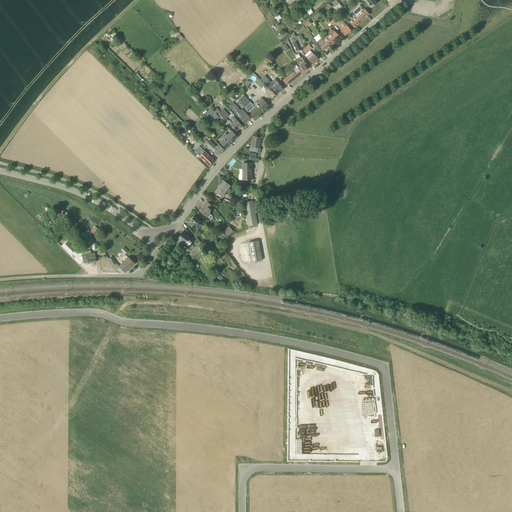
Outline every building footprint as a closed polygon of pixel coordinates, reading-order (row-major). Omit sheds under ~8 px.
[(369,15),(364,9),(363,9),(359,6),(352,12),(356,16),(349,22),(350,23),(354,28),(369,15)] [(314,21),(320,16),(318,13),(311,18),(314,21)] [(332,26),(337,22),(333,18),(329,22),(332,26)] [(351,31),(346,25),(344,22),(341,25),(343,28),(340,30),(345,36),(351,31)] [(328,46),(339,36),(334,31),(333,31),(331,28),(327,32),(329,34),(325,39),(327,42),(325,43),(328,46)] [(285,29),(278,35),(281,39),(288,32),(285,29)] [(182,37),(178,33),(173,38),(177,42),(182,37)] [(301,48),(305,46),(300,35),(296,36),(301,48)] [(323,41),(320,38),(317,41),(319,44),(318,45),(320,47),(324,51),(328,46),(325,43),(327,42),(325,39),(323,41)] [(312,65),(318,59),(310,50),(312,49),(309,45),(302,50),(306,54),(304,56),(312,65)] [(300,66),(299,67),(300,69),(303,72),(308,69),(306,67),(308,65),(301,57),(300,57),(299,54),(295,55),(300,66)] [(298,67),(297,65),(292,69),(294,71),(282,81),(287,86),(303,72),(300,69),(299,67),(298,67)] [(271,82),(276,78),(271,73),(267,77),(268,78),(266,79),(269,82),(271,80),(271,82)] [(261,87),(264,83),(258,78),(255,82),(261,87)] [(275,86),(273,83),(270,85),(278,94),(283,89),(279,83),(275,86)] [(244,95),(239,100),(243,106),(249,100),(244,95)] [(201,101),(206,105),(210,101),(206,97),(205,97),(203,99),(201,101)] [(247,111),(246,111),(254,120),(269,105),(262,98),(258,101),(257,102),(256,101),(253,105),(247,111)] [(240,111),(235,105),(233,103),(229,106),(232,109),(245,124),(250,119),(246,114),(245,114),(241,110),(240,111)] [(226,118),(220,112),(217,114),(223,121),(226,118)] [(242,126),(236,119),(233,116),(228,121),(236,131),(242,126)] [(223,139),(218,144),(225,150),(231,143),(237,137),(231,131),(227,135),(228,136),(224,140),(223,139)] [(260,153),(261,149),(259,148),(261,138),(253,136),(250,151),(260,153)] [(204,137),(205,138),(202,141),(206,145),(208,147),(213,152),(215,150),(220,155),(224,150),(225,150),(218,144),(216,147),(212,143),(209,140),(208,141),(204,137)] [(204,151),(202,148),(196,154),(199,156),(209,166),(214,161),(204,151)] [(243,180),(251,180),(251,163),(243,163),(243,180)] [(222,197),(231,186),(223,181),(215,192),(222,197)] [(200,211),(207,218),(211,214),(210,213),(212,211),(211,209),(213,207),(207,201),(204,204),(205,205),(200,211)] [(248,226),(258,224),(253,201),(243,203),(248,226)] [(195,229),(201,221),(194,216),(190,222),(188,225),(195,229)] [(91,237),(94,234),(98,229),(95,226),(91,231),(88,234),(91,237)] [(190,244),(193,241),(189,238),(182,232),(178,238),(181,240),(180,242),(184,244),(186,241),(190,244)] [(252,262),(262,260),(258,241),(249,242),(252,262)] [(96,262),(94,253),(83,255),(84,263),(90,262),(90,263),(96,262)] [(126,273),(135,264),(128,257),(119,266),(126,273)] [(221,281),(223,279),(223,278),(218,272),(215,275),(220,281),(221,281)]
